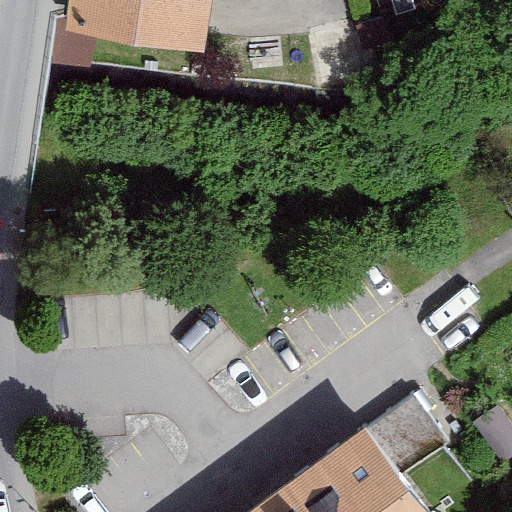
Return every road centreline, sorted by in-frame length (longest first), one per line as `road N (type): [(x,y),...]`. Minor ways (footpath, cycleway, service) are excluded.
road 1 (unknown): [(12,421),(107,380),(177,389),(232,424),(273,435)]
road 2 (tertiary): [(16,0),(0,146)]
